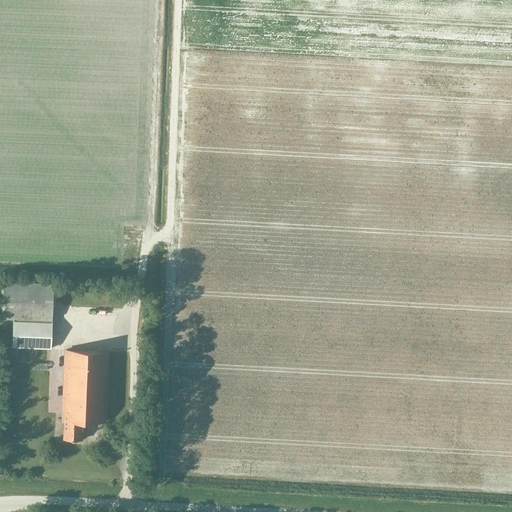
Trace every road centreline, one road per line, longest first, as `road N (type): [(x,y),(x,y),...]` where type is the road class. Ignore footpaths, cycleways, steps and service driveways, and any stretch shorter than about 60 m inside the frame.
road 1 (unknown): [(125,504),(144,264),(171,229),(180,0)]
road 2 (unclassified): [(278,511),(0,501)]
